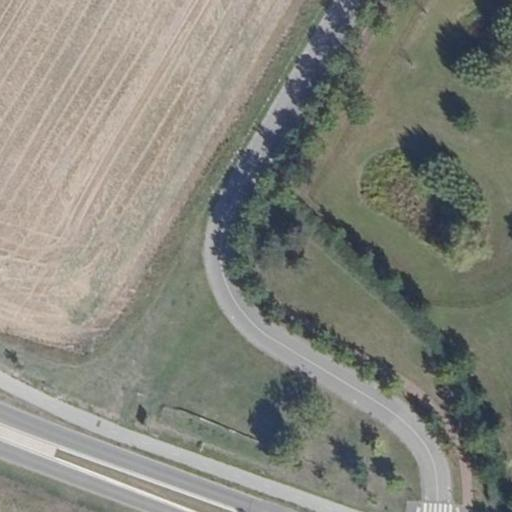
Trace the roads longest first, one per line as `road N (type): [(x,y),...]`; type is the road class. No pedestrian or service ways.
road 1 (residential): [(439,511),(439,476),(423,438),(262,333),(237,306),(225,276),(233,202),(356,0)]
road 2 (tertiary): [(270,511),(0,414)]
road 3 (tertiary): [(0,448),(170,511)]
